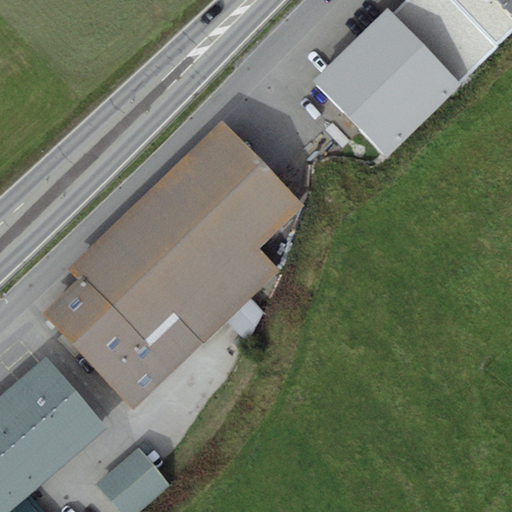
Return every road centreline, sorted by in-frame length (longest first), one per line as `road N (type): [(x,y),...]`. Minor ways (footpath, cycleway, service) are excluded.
road 1 (residential): [(0,319),(321,0)]
road 2 (primary): [(0,266),(269,0)]
road 3 (primary): [(229,0),(0,212)]
